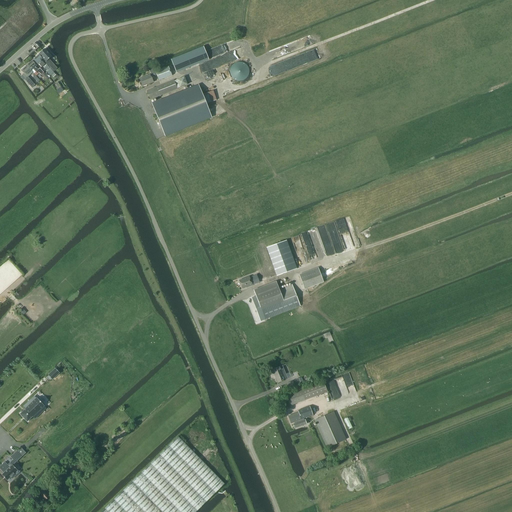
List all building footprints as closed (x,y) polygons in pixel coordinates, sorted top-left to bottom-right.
[(204,47),(171,60),(176,73),(209,60),(204,47)] [(45,49),(40,54),(46,61),(45,62),(49,66),(51,64),(52,63),(48,59),(52,57),(51,56),(52,55),(48,51),(47,52),(45,49)] [(39,55),(33,59),(38,64),(39,64),(42,67),(45,64),(41,60),(42,59),(39,55)] [(32,61),(27,66),(30,70),(32,68),(33,69),(37,73),(41,70),(40,68),(38,69),(36,66),(32,61)] [(249,74),(249,72),(249,70),(248,68),(247,66),(246,64),(245,63),(243,62),(241,62),(239,61),(237,62),(235,62),(233,63),(232,64),(230,66),(229,68),(229,69),(228,72),(229,74),(229,76),(230,77),(231,79),(233,80),(234,81),(236,82),(238,82),(240,82),(242,82),(244,81),(246,80),(247,78),(248,76),(249,74)] [(33,72),(27,66),(21,70),(24,73),(23,75),(27,80),(26,81),(30,86),(34,83),(28,77),(33,72)] [(172,75),(169,66),(155,72),(159,81),(172,75)] [(150,74),(140,79),(143,86),(153,82),(150,74)] [(177,89),(174,80),(146,91),(150,100),(177,89)] [(159,100),(152,103),(165,136),(212,117),(199,85),(159,101),(159,100)] [(274,268),(277,276),(297,269),(286,240),(266,247),(274,268)] [(265,248),(251,252),(260,276),(273,271),(265,248)] [(323,282),(318,269),(299,276),(304,289),(323,282)] [(249,287),(260,283),(257,275),(249,277),(239,281),(242,289),(249,286),(249,287)] [(276,282),(254,291),(264,319),(300,305),(292,285),(279,290),(276,282)] [(282,366),(272,370),(278,383),(287,379),(282,366)] [(59,373),(55,368),(48,375),(52,380),(59,373)] [(327,392),(324,382),(286,396),(290,406),(327,392)] [(37,398),(20,414),(27,421),(44,405),(37,398)] [(298,412),(288,416),(291,423),(295,422),(295,423),(293,424),(295,428),(306,424),(305,420),(303,420),(303,419),(313,415),(310,406),(298,410),(298,412)] [(334,412),(314,420),(327,448),(346,439),(334,412)] [(207,440),(208,438),(207,436),(207,434),(206,432),(205,430),(203,429),(201,428),(199,427),(197,427),(196,427),(193,428),(192,429),(190,430),(189,431),(188,433),(187,435),(187,437),(187,439),(187,441),(188,443),(189,445),(191,446),(193,447),(194,448),(197,448),(198,448),(201,447),(203,446),(204,445),(205,444),(207,442),(207,440)] [(100,511),(195,511),(224,484),(178,436),(100,511)] [(216,455),(216,453),(216,452),(216,450),(215,449),(214,448),(213,447),(211,446),(209,445),(208,445),(205,446),(204,447),(202,448),(202,449),(201,451),(200,452),(200,453),(201,455),(201,457),(202,458),(203,459),(204,460),(206,461),(207,461),(209,461),(210,461),(211,461),(213,460),(214,459),(215,458),(216,456),(216,455)] [(17,451),(11,457),(16,462),(22,456),(17,451)] [(221,467),(221,465),(221,463),(220,462),(219,461),(218,460),(216,460),(215,460),(214,460),(213,461),(212,462),(211,463),(211,464),(211,465),(211,467),(211,468),(212,469),(213,469),(214,470),(215,470),(216,471),(218,470),(220,469),(221,468),(221,467)] [(5,462),(0,466),(0,468),(3,471),(5,472),(2,475),(7,480),(11,477),(12,479),(16,475),(14,474),(18,470),(12,465),(10,467),(5,462)] [(49,497),(43,489),(39,492),(45,500),(49,497)]
